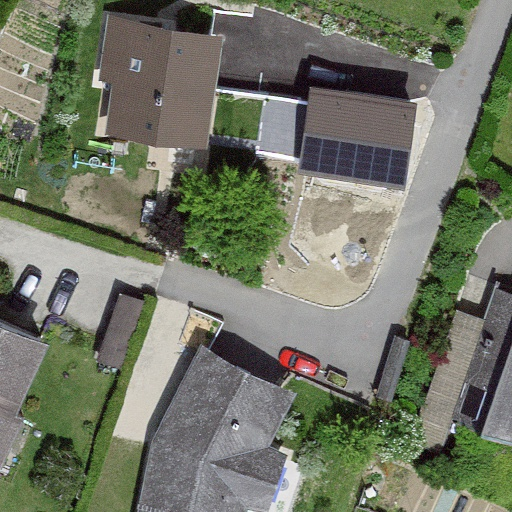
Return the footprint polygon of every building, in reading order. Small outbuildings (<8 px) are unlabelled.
[(215,31),(105,23),(101,80),(107,80),(103,135),(207,143),(215,31)] [(417,106),(311,90),(298,175),(404,190),(417,106)] [(37,338),(0,322),(0,456),(19,413),(7,408),(37,338)] [(511,328),(478,431),(511,442),(511,328)] [(293,397),(196,342),(146,431),(131,511),(272,511),(282,458),(264,448),(293,397)]
